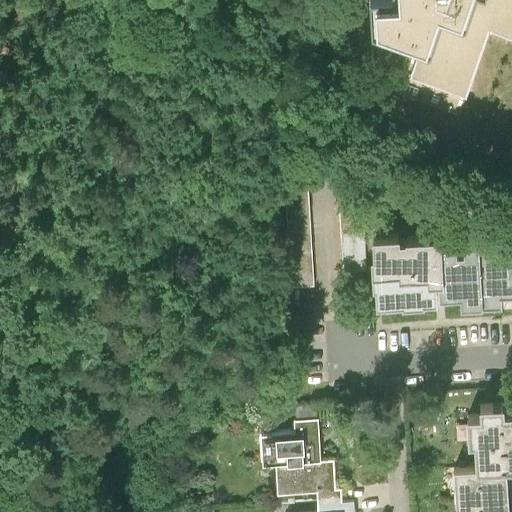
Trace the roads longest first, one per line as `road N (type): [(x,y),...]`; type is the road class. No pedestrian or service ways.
road 1 (track): [(134,0),(22,511)]
road 2 (residential): [(402,511),(393,361)]
road 3 (track): [(388,120),(349,60),(347,0)]
